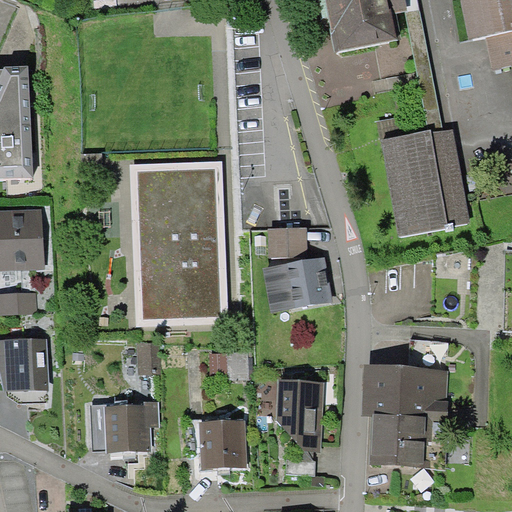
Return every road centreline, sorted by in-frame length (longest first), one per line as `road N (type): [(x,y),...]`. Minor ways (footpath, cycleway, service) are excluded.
road 1 (residential): [(277,0),(356,270),(351,502)]
road 2 (residential): [(0,441),(153,506),(351,502)]
